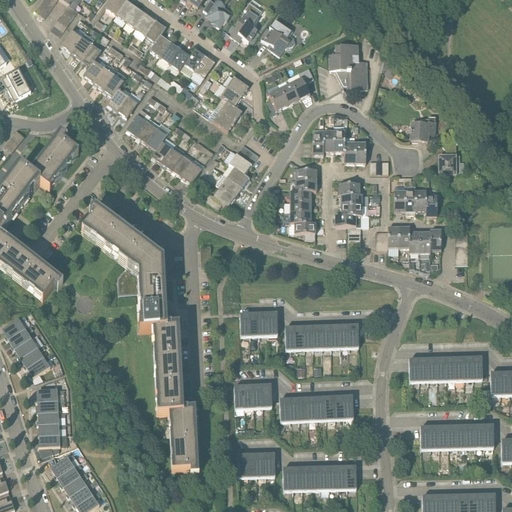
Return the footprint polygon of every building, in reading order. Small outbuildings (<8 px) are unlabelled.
[(55,6),(45,0),(42,5),(51,11),(55,6)] [(56,0),(58,1),(68,8),(74,12),(81,2),(77,0),(56,0)] [(104,3),(100,0),(96,6),(100,9),(104,3)] [(113,0),(105,12),(115,19),(126,4),(120,0),(113,0)] [(181,0),(180,3),(187,8),(189,6),(197,11),(203,3),(201,1),(202,0),(181,0)] [(126,4),(115,19),(125,26),(136,10),(135,11),(126,4),(126,3),(126,4)] [(210,4),(203,14),(208,17),(206,20),(217,28),(216,29),(219,31),(224,23),(226,24),(231,17),(223,11),(224,10),(217,4),(215,7),(210,4)] [(42,5),(39,10),(48,16),(51,11),(42,5)] [(73,20),(77,15),(74,12),(68,8),(64,13),(73,20)] [(48,16),(39,10),(35,15),(44,21),(48,16)] [(125,26),(135,33),(146,17),(145,18),(136,11),(136,10),(125,26)] [(73,20),(64,13),(60,18),(70,25),(73,20)] [(90,14),(86,21),(90,24),(94,17),(90,14)] [(247,14),(230,39),(235,43),(238,38),(248,46),(256,34),(253,31),(259,23),(247,14)] [(135,33),(144,40),(155,25),(146,18),(146,17),(135,33)] [(70,25),(60,18),(57,23),(66,30),(70,25)] [(57,23),(53,28),(63,35),(66,30),(57,23)] [(94,27),(101,32),(101,31),(103,27),(97,23),(94,27)] [(144,40),(154,47),(160,39),(166,31),(165,31),(156,25),(155,24),(155,25),(144,40)] [(271,53),(279,59),(284,52),(285,52),(291,51),(295,46),(294,40),(290,37),(292,33),(281,25),(275,34),(272,32),(263,44),(272,51),(271,53)] [(63,35),(53,28),(49,33),(59,40),(63,35)] [(71,33),(60,49),(61,49),(70,56),(81,41),(71,33)] [(114,41),(117,37),(111,33),(108,37),(114,41)] [(123,42),(117,37),(114,41),(120,46),(123,42)] [(109,43),(103,39),(100,43),(106,48),(109,43)] [(170,46),(160,39),(154,47),(149,54),(159,61),(170,46)] [(81,41),(70,56),(71,56),(80,63),(91,47),(81,41)] [(159,61),(168,68),(179,53),(170,46),(170,45),(170,46),(159,61)] [(91,47),(80,63),(90,70),(90,69),(94,64),(101,55),(91,47)] [(131,47),(128,51),(134,55),(137,51),(131,47)] [(335,50),(336,60),(329,60),(329,74),(335,74),(343,89),(347,89),(347,93),(366,93),(366,66),(357,66),(357,49),(335,50)] [(110,50),(107,54),(113,58),(116,54),(110,50)] [(143,55),(137,51),(134,55),(140,60),(143,55)] [(179,53),(168,68),(179,75),(184,68),(183,68),(189,60),(180,53),(180,52),(179,53)] [(195,52),(189,60),(183,68),(184,68),(193,75),(204,60),(204,59),(195,53),(195,52)] [(116,54),(113,58),(120,62),(123,58),(116,54)] [(204,59),(204,60),(193,75),(204,82),(215,66),(214,66),(205,60),(205,59),(204,59)] [(126,61),(122,67),(126,70),(130,64),(126,61)] [(393,73),(395,71),(391,67),(392,64),(384,62),(380,76),(382,76),(388,82),(395,75),(393,73)] [(92,86),(92,87),(104,71),(94,64),(90,69),(90,70),(83,79),(83,80),(83,79),(92,86)] [(146,71),(140,67),(137,71),(147,78),(151,73),(147,70),(146,71)] [(217,68),(212,75),(217,78),(221,71),(217,68)] [(102,93),(102,94),(114,78),(104,71),(92,87),(93,87),(93,86),(102,93)] [(313,82),(308,71),(298,76),(300,82),(290,87),(298,104),(298,103),(309,98),(309,99),(309,98),(304,87),(313,82)] [(116,74),(114,78),(102,94),(103,94),(112,100),(118,93),(124,85),(126,82),(116,74)] [(31,99),(19,75),(7,82),(2,84),(7,93),(14,108),(31,99)] [(136,75),(135,76),(133,79),(139,84),(142,80),(136,75)] [(154,76),(151,80),(157,85),(160,81),(154,76)] [(226,90),(241,101),(241,100),(248,91),(233,80),(226,90)] [(146,83),(145,83),(143,87),(149,91),(152,87),(146,83)] [(211,85),(207,83),(203,89),(207,91),(211,85)] [(164,84),(161,88),(167,92),(170,88),(164,84)] [(170,88),(176,93),(179,88),(173,84),(170,88)] [(279,92),(288,109),(298,104),(299,104),(298,103),(298,104),(290,87),(279,92)] [(203,89),(198,95),(202,98),(207,91),(203,89)] [(219,100),(226,105),(234,111),(234,110),(241,101),(226,90),(219,100)] [(276,115),(277,114),(287,109),(288,109),(279,92),(268,98),(271,103),(265,107),(271,120),(277,117),(276,115)] [(116,115),(128,100),(118,93),(112,100),(106,108),(107,108),(116,114),(116,115)] [(183,98),(189,102),(192,98),(186,94),(183,98)] [(189,102),(195,106),(198,102),(192,98),(189,102)] [(138,107),(128,100),(116,115),(117,115),(126,122),(138,107)] [(150,100),(147,104),(153,109),(156,104),(150,100)] [(226,105),(219,115),(235,126),(235,125),(241,116),(242,116),(234,110),(234,111),(226,105)] [(163,115),(166,111),(159,107),(157,111),(163,115)] [(135,141),(147,125),(142,122),(146,116),(141,113),(125,134),(126,134),(136,140),(135,141)] [(212,125),(228,136),(228,135),(234,126),(235,126),(219,115),(212,125)] [(174,117),(173,117),(170,121),(177,126),(180,121),(174,117)] [(411,127),(410,144),(427,145),(428,138),(434,139),(435,120),(428,120),(427,128),(411,127)] [(136,141),(145,147),(156,132),(147,125),(135,141),(136,141)] [(175,135),(181,139),(184,135),(178,131),(175,135)] [(145,147),(145,148),(146,148),(155,154),(155,155),(162,145),(162,146),(162,145),(167,139),(156,132),(145,147)] [(14,136),(8,144),(16,150),(23,140),(16,134),(14,136)] [(184,135),(181,139),(187,144),(190,140),(184,135)] [(333,156),(333,135),(323,135),(323,138),(323,155),(333,155),(333,156)] [(344,155),(344,156),(344,147),(344,135),(333,135),(333,156),(334,156),(334,155),(344,155)] [(312,138),(312,144),(312,159),(313,159),(323,159),(323,155),(323,138),(313,138),(312,138)] [(452,140),(449,142),(441,149),(446,155),(447,155),(447,159),(438,159),(439,178),(456,178),(456,176),(459,176),(459,158),(455,158),(455,148),(457,147),(452,140)] [(0,267),(43,301),(41,303),(42,304),(57,285),(0,240),(0,233),(37,186),(49,194),(50,193),(48,192),(75,157),(77,158),(78,157),(59,143),(31,179),(29,177),(21,172),(0,198),(0,267)] [(152,161),(161,167),(172,152),(162,145),(162,146),(162,145),(155,155),(155,154),(151,161),(152,161)] [(195,149),(201,154),(204,150),(198,145),(195,149)] [(220,156),(225,149),(221,146),(216,153),(220,156)] [(365,167),(365,159),(365,146),(365,147),(354,147),(354,167),(355,167),(365,167)] [(354,167),(354,147),(344,147),(344,156),(344,167),(354,167)] [(243,148),(236,157),(241,161),(248,152),(243,148)] [(171,175),(182,159),(184,156),(174,149),(172,152),(161,167),(160,168),(161,168),(171,174),(170,175),(171,175)] [(213,157),(204,150),(201,154),(210,161),(213,157)] [(248,152),(241,161),(246,164),(253,156),(248,152)] [(231,153),(223,163),(244,178),(251,168),(246,165),(246,164),(241,161),(236,157),(231,153)] [(253,155),(253,156),(246,165),(251,168),(258,159),(253,155)] [(180,182),(192,166),(182,159),(171,175),(180,181),(180,182)] [(209,168),(213,171),(217,165),(214,162),(209,168)] [(192,166),(180,182),(181,182),(190,188),(190,189),(202,173),(192,166)] [(208,177),(213,171),(209,168),(205,174),(208,177)] [(226,181),(242,192),(242,191),(248,182),(249,182),(244,178),(234,171),(233,171),(226,181)] [(316,174),(295,174),(295,184),(316,184),(315,184),(315,174),(316,174)] [(219,190),(234,202),(235,201),(234,201),(241,192),(242,192),(226,181),(219,190)] [(316,184),(295,184),(295,195),(310,195),(316,195),(315,195),(315,185),(316,185),(316,184)] [(358,198),(358,188),(359,188),(359,187),(338,187),(338,188),(338,198),(338,199),(341,199),(341,198),(358,198)] [(222,208),(227,212),(228,211),(227,211),(234,202),(219,190),(213,199),(209,196),(204,204),(218,214),(218,213),(222,208)] [(310,195),(295,195),(289,195),(289,205),(310,205),(310,195)] [(394,215),(404,215),(404,195),(394,195),(394,216),(394,215)] [(415,195),(404,195),(404,215),(415,215),(415,195)] [(425,215),(425,216),(426,216),(425,199),(426,195),(415,195),(415,215),(415,216),(415,215),(425,215)] [(341,198),(341,199),(341,209),(361,209),(361,198),(358,198),(341,198)] [(426,216),(425,216),(425,220),(426,220),(436,220),(436,199),(425,199),(426,216)] [(310,205),(289,205),(289,216),(310,216),(310,206),(310,205)] [(341,209),(341,219),(355,219),(362,219),(361,209),(341,209)] [(310,216),(289,216),(290,226),(294,226),(310,226),(310,216)] [(160,267),(155,263),(96,217),(81,236),(82,236),(84,234),(127,268),(118,280),(118,297),(141,296),(142,324),(138,324),(139,324),(139,335),(138,335),(139,336),(152,335),(152,336),(155,335),(159,418),(156,418),(156,419),(171,419),(174,473),(171,473),(171,474),(195,473),(192,416),(183,417),(183,416),(180,417),(176,335),(177,335),(181,331),(181,325),(176,321),(179,318),(178,317),(176,320),(171,316),(174,313),(173,313),(170,315),(166,312),(163,312),(160,267)] [(341,219),(334,219),(335,230),(347,230),(347,236),(360,236),(360,230),(355,230),(355,219),(341,219)] [(310,226),(294,226),(294,237),(315,237),(314,237),(314,227),(315,227),(315,226),(310,226)] [(398,231),(387,231),(387,235),(387,241),(387,247),(375,247),(374,254),(387,254),(387,252),(398,252),(398,231)] [(398,252),(409,252),(408,236),(409,236),(409,231),(408,231),(398,231),(398,252)] [(430,254),(440,254),(440,255),(440,234),(430,234),(429,234),(429,236),(430,254)] [(408,236),(409,252),(409,257),(419,257),(419,236),(409,236),(408,236)] [(419,236),(419,257),(430,257),(430,254),(429,236),(419,236)] [(201,270),(207,270),(211,270),(210,250),(200,250),(200,253),(201,270)] [(267,340),(267,317),(258,318),(258,340),(267,340)] [(267,317),(267,340),(276,339),(276,340),(277,339),(276,317),(275,317),(276,317),(267,317)] [(250,340),(249,318),(240,318),(239,318),(240,341),(241,341),(241,340),(250,340)] [(258,340),(258,318),(249,318),(250,340),(258,340)] [(6,345),(9,343),(24,333),(20,327),(26,323),(24,320),(25,319),(3,333),(7,340),(5,341),(6,344),(6,345)] [(12,355),(15,353),(15,352),(30,343),(30,342),(26,337),(33,332),(31,329),(31,328),(24,333),(9,343),(13,349),(11,351),(12,352),(11,353),(12,355)] [(358,352),(357,339),(357,329),(356,329),(348,330),(348,352),(357,352),(358,352)] [(330,352),(330,330),(321,331),(321,353),(330,352)] [(339,352),(339,330),(330,330),(330,352),(339,352)] [(348,352),(348,330),(339,330),(339,352),(348,352)] [(295,354),(294,331),(285,332),(285,331),(284,331),(285,354),(286,354),(295,354)] [(304,353),(303,331),(294,331),(295,354),(304,353)] [(313,353),(312,331),(303,331),(304,353),(313,353)] [(321,353),(321,331),(312,331),(313,353),(321,353)] [(36,352),(32,346),(39,342),(37,339),(37,338),(30,342),(30,343),(15,352),(15,353),(19,359),(17,360),(18,362),(17,362),(18,364),(21,362),(36,352)] [(25,374),(28,372),(43,362),(42,362),(39,356),(45,352),(43,348),(43,347),(36,352),(21,362),(25,369),(23,370),(24,372),(25,374)] [(49,357),(42,362),(43,362),(28,372),(31,378),(29,379),(30,381),(30,382),(31,383),(50,371),(48,371),(45,365),(51,361),(49,358),(50,358),(49,357)] [(471,362),(472,384),(481,384),(482,384),(481,361),(480,361),(480,362),(471,362)] [(454,362),(445,363),(445,385),(454,385),(454,362)] [(454,362),(454,385),(463,384),(462,362),(454,362)] [(471,362),(462,362),(463,384),(472,384),(471,362)] [(418,364),(419,386),(427,385),(427,363),(418,364)] [(436,363),(427,363),(427,385),(436,385),(436,363)] [(436,363),(436,385),(445,385),(445,363),(436,363)] [(408,364),(409,374),(409,386),(410,386),(419,386),(418,364),(409,364),(408,364)] [(500,399),(499,377),(490,377),(490,400),(491,400),(491,399),(500,399)] [(508,377),(499,377),(500,399),(509,399),(508,377)] [(271,412),(271,404),(270,389),(270,390),(261,390),(261,412),(270,412),(271,412)] [(235,413),(244,413),(243,390),(234,391),(234,390),(234,413),(235,413)] [(253,412),(252,390),(243,390),(244,413),(253,412)] [(261,412),(261,390),(252,390),(253,412),(261,412)] [(56,405),(56,398),(64,397),(64,394),(64,393),(38,394),(38,402),(35,402),(36,402),(36,406),(35,406),(39,406),(56,405)] [(351,400),(342,401),(343,423),(352,422),(352,423),(353,423),(352,400),(351,400)] [(333,401),(324,402),(325,424),(334,423),(333,401)] [(333,401),(334,423),(343,423),(342,401),(333,401)] [(297,403),(299,425),(307,425),(306,402),(297,403)] [(315,402),(306,402),(307,425),(316,424),(315,402)] [(315,402),(316,424),(325,424),(324,402),(315,402)] [(280,404),(279,404),(280,426),(281,426),(290,425),(288,403),(280,404)] [(297,403),(288,403),(290,425),(299,425),(297,403)] [(39,406),(39,413),(36,413),(36,414),(36,417),(36,418),(39,418),(39,417),(57,416),(57,409),(64,409),(64,405),(65,405),(65,404),(56,405),(39,406)] [(58,428),(58,427),(57,421),(65,420),(65,416),(57,416),(39,417),(39,418),(39,424),(37,424),(37,425),(37,428),(36,428),(36,429),(40,429),(58,428)] [(58,439),(58,432),(65,432),(65,428),(66,428),(66,427),(58,427),(58,428),(40,429),(40,436),(37,436),(37,440),(40,440),(58,439)] [(492,429),(483,430),(483,452),(492,451),(492,452),(493,452),(492,429)] [(448,453),(447,430),(438,431),(439,453),(448,453)] [(456,430),(447,430),(448,453),(457,452),(456,430)] [(457,452),(466,452),(465,430),(456,430),(457,452)] [(474,430),(465,430),(466,452),(474,452),(474,430)] [(474,452),(483,452),(483,430),(474,430),(474,452)] [(430,453),(429,431),(420,431),(420,454),(421,454),(421,453),(430,453)] [(438,431),(429,431),(430,453),(439,453),(438,431)] [(37,451),(37,452),(60,451),(60,450),(59,450),(58,443),(66,443),(66,439),(66,438),(58,439),(40,440),(40,448),(38,448),(38,451),(37,451)] [(510,466),(510,444),(501,444),(501,467),(502,467),(502,466),(510,466)] [(73,471),(79,467),(75,461),(73,458),(74,457),(73,457),(51,471),(56,478),(53,479),(55,482),(55,483),(58,481),(73,471)] [(265,481),(264,458),(255,459),(256,481),(265,481)] [(274,480),(274,473),(274,458),(273,458),(264,458),(265,481),(274,480)] [(237,459),(238,482),(238,481),(247,481),(246,459),(238,459),(237,459)] [(255,459),(246,459),(247,481),(256,481),(255,459)] [(79,481),(79,480),(75,475),(81,470),(79,467),(80,467),(80,466),(79,467),(73,471),(58,481),(62,487),(59,488),(62,492),(61,492),(61,493),(64,491),(64,490),(79,481)] [(354,471),(345,471),(346,493),(355,493),(356,493),(355,470),(354,470),(354,471)] [(319,472),(319,494),(328,493),(328,471),(319,472)] [(336,471),(328,471),(328,493),(337,493),(336,471)] [(337,493),(346,493),(345,471),(336,471),(337,493)] [(292,494),(292,472),(283,473),(283,472),(282,472),(283,495),(284,495),(292,494)] [(301,472),(292,472),(292,494),(301,494),(301,472)] [(301,472),(301,494),(310,494),(310,472),(301,472)] [(319,472),(310,472),(310,494),(319,494),(319,472)] [(0,497),(8,495),(5,485),(3,485),(2,483),(4,482),(2,476),(0,476),(0,497)] [(85,490),(81,484),(88,480),(86,477),(86,476),(79,480),(79,481),(64,490),(64,491),(68,496),(66,498),(68,501),(67,502),(68,502),(71,500),(70,500),(85,490)] [(70,500),(71,500),(74,506),(72,507),(74,511),(73,511),(74,511),(77,510),(92,500),(91,499),(88,494),(94,489),(92,486),(92,485),(85,490),(70,500)] [(0,511),(13,511),(11,504),(9,505),(8,502),(10,501),(8,495),(0,497),(0,511)] [(77,510),(78,511),(94,511),(99,509),(99,508),(98,509),(94,503),(100,499),(98,496),(99,496),(98,495),(91,499),(92,500),(77,510)] [(485,499),(485,511),(494,511),(494,498),(494,499),(485,499)] [(449,500),(449,511),(458,511),(458,499),(449,500)] [(467,511),(467,499),(458,499),(458,511),(467,511)] [(467,499),(467,511),(476,511),(476,499),(467,499)] [(485,511),(485,499),(476,499),(476,511),(485,511)] [(422,500),(422,510),(421,511),(431,511),(431,500),(422,500)] [(431,500),(431,511),(440,511),(440,500),(431,500)] [(449,511),(449,500),(440,500),(440,511),(449,511)]
